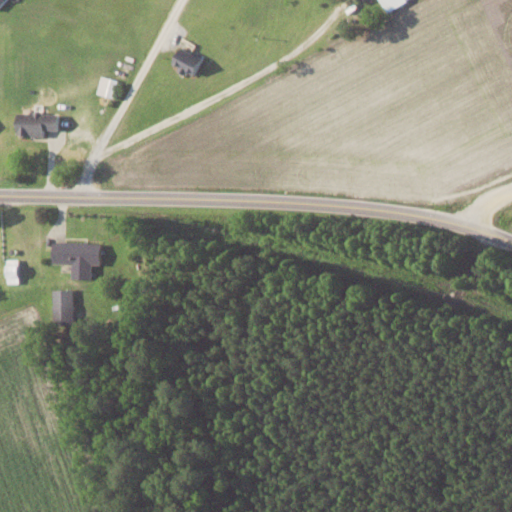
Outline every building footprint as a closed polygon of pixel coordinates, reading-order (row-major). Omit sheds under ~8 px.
[(381,0),(388,12),(409,0),(381,0)] [(203,56),(180,48),(174,66),(197,74),(203,56)] [(60,129),(60,113),(18,112),(18,135),(46,135),(46,128),(60,129)] [(102,264),(103,242),(55,241),(54,262),(73,263),(73,277),(93,278),(93,263),(102,264)] [(19,258),(7,259),(8,283),(20,282),(19,258)] [(54,288),(55,325),(76,324),(74,288),(54,288)]
